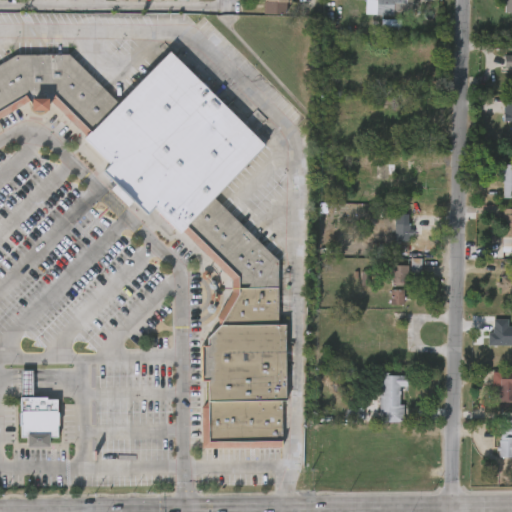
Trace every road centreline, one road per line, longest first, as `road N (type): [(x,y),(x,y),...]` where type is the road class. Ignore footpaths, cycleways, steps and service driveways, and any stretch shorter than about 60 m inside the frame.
road 1 (tertiary): [(457,511),(467,0)]
road 2 (secondary): [(458,503),(266,506)]
road 3 (secondary): [(181,507),(43,508)]
